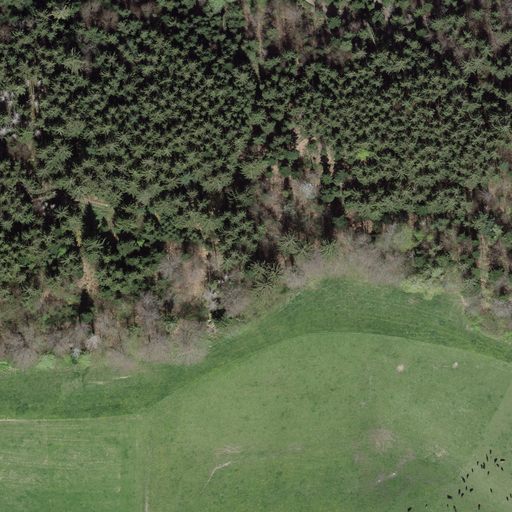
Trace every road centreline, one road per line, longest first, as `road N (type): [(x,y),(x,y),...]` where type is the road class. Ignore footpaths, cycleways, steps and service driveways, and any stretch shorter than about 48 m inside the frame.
road 1 (track): [(371,0),(511,161)]
road 2 (track): [(511,186),(358,186)]
